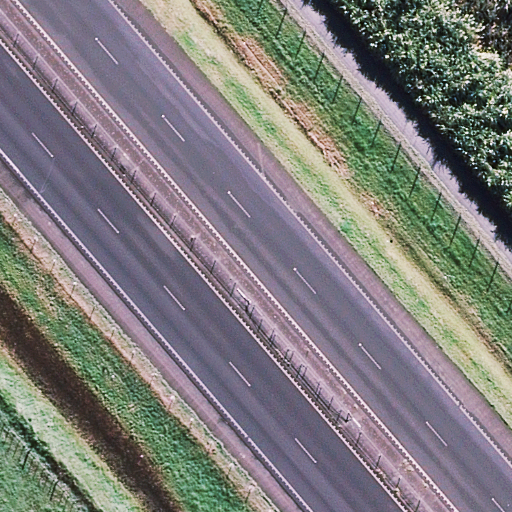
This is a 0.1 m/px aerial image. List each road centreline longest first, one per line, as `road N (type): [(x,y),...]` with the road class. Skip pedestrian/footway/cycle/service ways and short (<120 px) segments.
road 1 (motorway): [(64,0),(505,511)]
road 2 (motorway): [(360,511),(0,91)]
